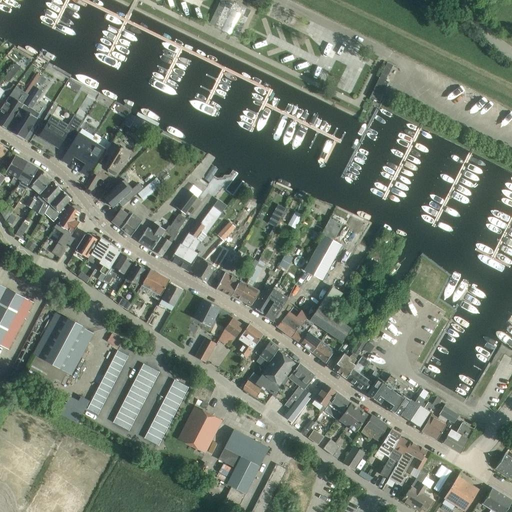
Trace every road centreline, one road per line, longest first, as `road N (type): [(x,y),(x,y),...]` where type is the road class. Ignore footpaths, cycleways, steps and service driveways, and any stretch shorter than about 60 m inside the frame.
road 1 (tertiary): [(472,468),(247,314),(125,244),(92,210)]
road 2 (residential): [(373,489),(58,267)]
road 3 (unclassified): [(387,53),(278,0)]
road 4 (tertiary): [(92,210),(51,165),(0,134)]
